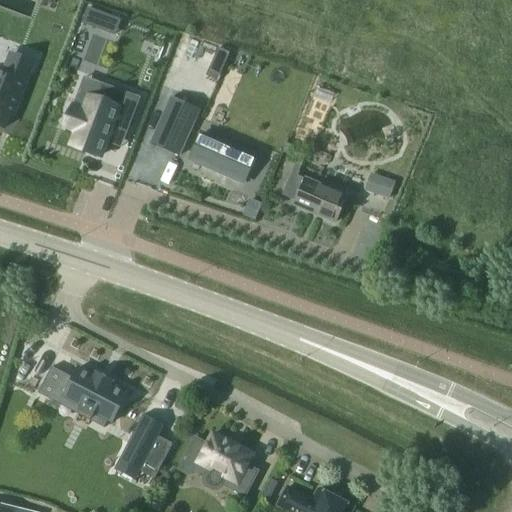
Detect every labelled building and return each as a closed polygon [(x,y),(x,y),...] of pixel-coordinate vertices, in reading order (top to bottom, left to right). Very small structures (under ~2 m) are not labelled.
[(5,66),(2,75),(0,74),(0,127),(3,129),(8,114),(13,116),(28,75),(5,66)] [(137,99),(101,85),(95,100),(88,97),(83,112),(71,108),(63,127),(75,132),(70,146),(99,157),(110,127),(125,133),(137,99)] [(198,111),(170,98),(150,143),(178,156),(198,111)] [(241,183),(253,157),(201,134),(189,160),(241,183)] [(388,200),(394,183),(369,174),(363,192),(388,200)] [(304,180),(293,206),(334,223),(345,198),(304,180)] [(50,367),(37,394),(102,429),(106,421),(110,423),(126,394),(110,385),(112,382),(95,373),(93,376),(77,368),(72,378),(50,367)] [(141,415),(117,462),(153,480),(171,445),(157,437),(163,426),(141,415)] [(243,497),(256,472),(245,466),(251,455),(211,435),(206,445),(193,439),(177,470),(179,467),(187,472),(195,469),(198,464),(208,469),(202,479),(202,483),(205,486),(212,490),(216,490),(219,488),(224,478),(235,483),(231,490),(243,497)] [(349,511),(351,508),(338,501),(341,497),(333,492),(330,497),(317,490),(311,502),(285,488),(276,506),(286,511),(349,511)]
